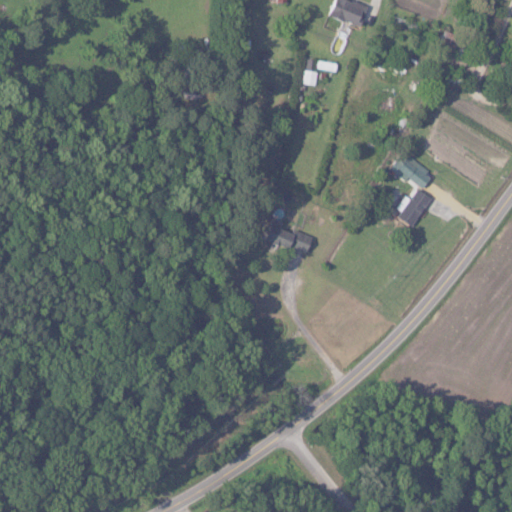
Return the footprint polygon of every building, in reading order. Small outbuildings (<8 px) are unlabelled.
[(342,0),(329,0),(324,15),(355,27),(362,8),(342,0)] [(313,85),(314,71),(301,70),(300,84),(313,85)] [(428,172),(400,152),(387,170),(403,181),(405,179),(417,187),(428,172)] [(393,217),(406,227),(428,197),(414,188),(406,199),(401,195),(392,208),(397,211),(393,217)] [(288,228),(287,232),(263,223),(258,237),(302,253),(308,236),(288,228)]
